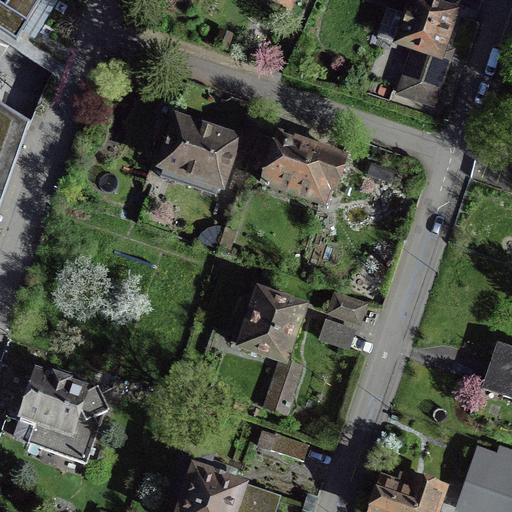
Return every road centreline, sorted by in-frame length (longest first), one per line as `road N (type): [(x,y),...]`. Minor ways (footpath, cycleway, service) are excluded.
road 1 (residential): [(90,44),(451,157)]
road 2 (residential): [(451,157),(324,511)]
road 3 (residential): [(0,319),(90,44)]
road 4 (residential): [(508,0),(451,157)]
